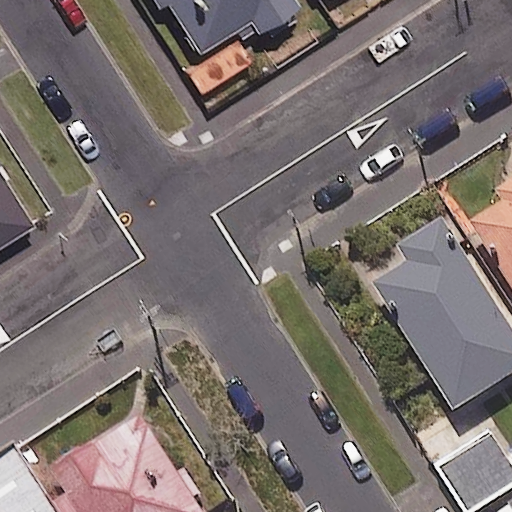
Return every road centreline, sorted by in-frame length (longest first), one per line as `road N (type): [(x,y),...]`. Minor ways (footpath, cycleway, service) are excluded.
road 1 (residential): [(511,22),(177,235)]
road 2 (residential): [(354,511),(177,235)]
road 3 (residential): [(177,235),(28,0)]
road 4 (residential): [(177,235),(0,349)]
